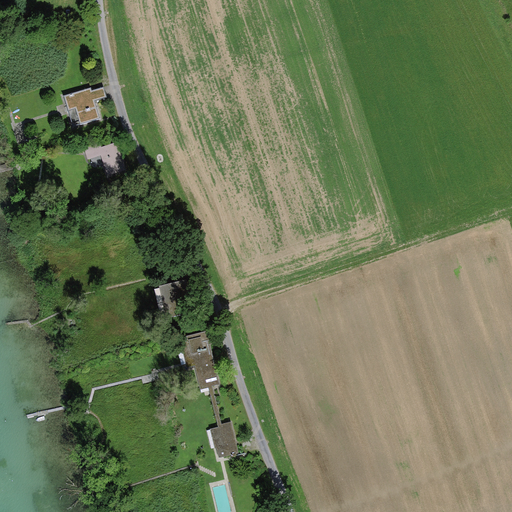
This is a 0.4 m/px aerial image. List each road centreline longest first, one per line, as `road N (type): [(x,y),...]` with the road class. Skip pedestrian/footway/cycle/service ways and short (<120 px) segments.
road 1 (track): [(100,0),(132,135),(222,313),(290,511)]
road 2 (track): [(222,313),(511,203)]
